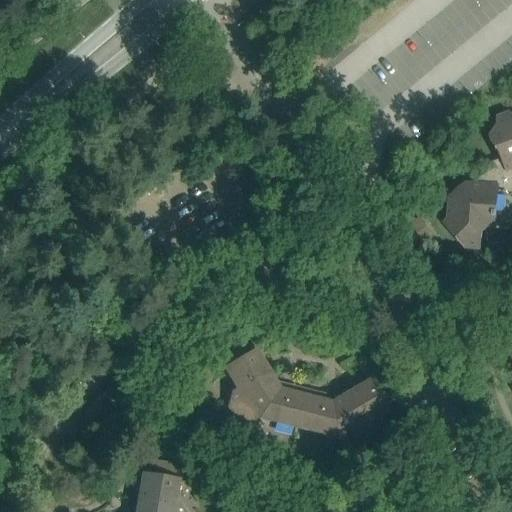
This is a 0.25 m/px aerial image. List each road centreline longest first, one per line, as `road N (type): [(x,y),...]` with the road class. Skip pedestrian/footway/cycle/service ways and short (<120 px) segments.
road 1 (residential): [(208,296),(145,196),(206,160),(279,270)]
road 2 (residential): [(208,296),(173,312),(84,388),(0,511)]
road 3 (primary): [(0,150),(194,0)]
road 4 (residential): [(340,222),(224,23)]
road 5 (residential): [(502,511),(498,486),(404,334)]
road 6 (primary): [(143,0),(0,128)]
road 7 (residential): [(404,334),(340,222)]
road 8 (residential): [(404,334),(511,269)]
